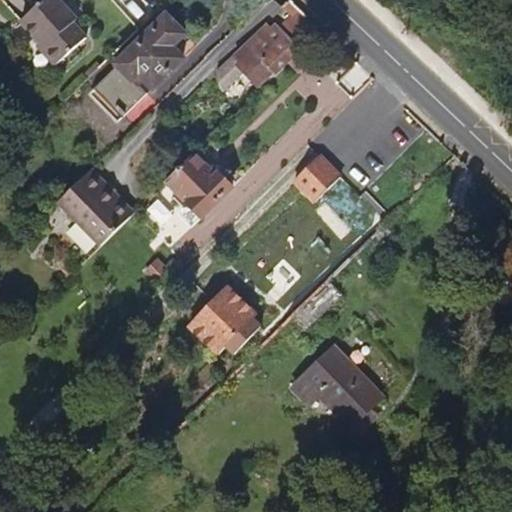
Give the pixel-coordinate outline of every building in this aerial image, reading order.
[(89,37),(76,23),(79,20),(61,0),(44,0),(22,21),(41,42),(37,45),(56,67),(89,37)] [(280,26),(278,24),(274,28),(270,23),(238,56),(243,61),(240,64),(264,88),(303,49),(325,28),(301,6),(280,26)] [(148,97),(201,44),(169,12),(117,64),(118,66),(148,97)] [(147,96),(118,66),(94,90),(110,105),(124,119),(147,96)] [(91,123),(110,105),(94,90),(76,108),(91,123)] [(235,188),(220,172),(217,174),(197,153),(194,156),(167,182),(167,183),(188,204),(183,209),(198,224),(235,188)] [(343,184),(319,158),(293,184),(317,208),(343,184)] [(89,175),(55,207),(98,251),(102,246),(126,223),(127,222),(102,197),(106,193),(89,175)] [(131,218),(106,193),(102,197),(127,222),(131,218)] [(511,233),(502,223),(487,237),(511,263),(511,233)] [(310,329),(346,294),(332,279),(296,315),(310,329)] [(262,326),(254,319),(259,314),(229,286),(191,326),(221,355),(228,347),(236,354),(262,326)] [(385,398),(337,346),(293,387),(311,406),(321,396),(352,429),(385,398)]
